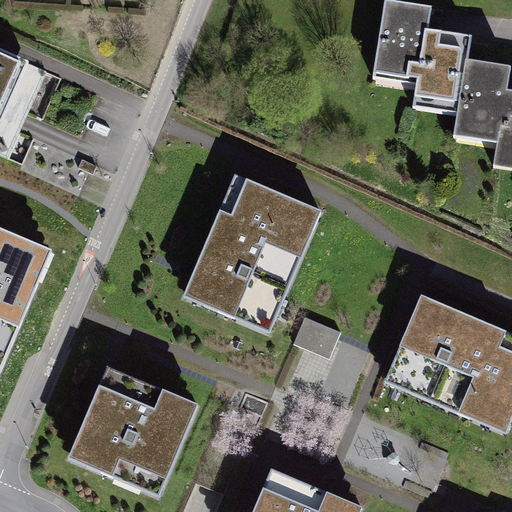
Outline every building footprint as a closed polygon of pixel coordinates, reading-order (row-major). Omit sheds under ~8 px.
[(415,111),(460,118),(469,69),(472,45),(431,38),(434,16),(387,8),(376,78),(420,85),(415,111)] [(0,126),(29,58),(0,45),(0,126)] [(511,87),(511,75),(469,69),(460,118),(456,143),(499,150),(496,169),(511,172),(511,97),(510,97),(511,87)] [(323,214),(235,174),(192,269),(280,308),(323,214)] [(0,374),(48,258),(0,238),(0,374)] [(511,442),(511,342),(420,301),(380,391),(509,449),(511,442)] [(304,317),(294,347),(332,360),(342,330),(304,317)] [(198,410),(108,369),(69,457),(158,497),(198,410)] [(353,511),(267,473),(249,511),(353,511)]
